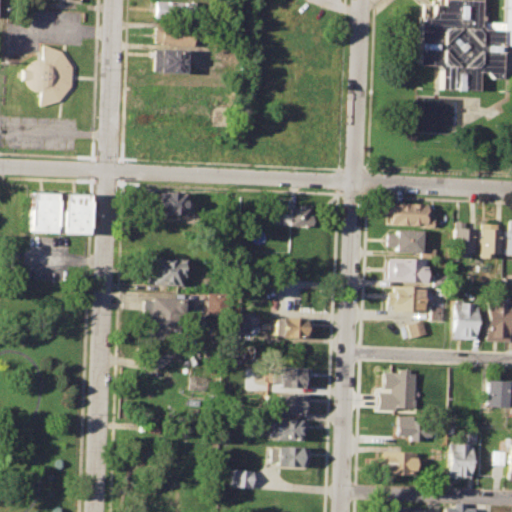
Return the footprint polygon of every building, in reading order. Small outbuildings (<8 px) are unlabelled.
[(414,66),(433,68),(437,72),(436,90),(475,93),(475,74),(482,74),(489,80),(498,81),(501,47),(511,47),(511,0),(502,0),(502,24),(483,22),(483,0),(436,0),(436,5),(428,5),(428,14),(426,18),(416,18),(414,66)] [(153,19),(195,20),(195,2),(153,2),(153,19)] [(152,44),(158,44),(158,46),(190,47),(190,29),(158,27),(158,28),(152,28),(152,44)] [(37,107),(56,102),(68,87),(69,69),(59,52),(40,45),(38,62),(31,63),(27,67),(26,71),(19,72),(19,79),(25,81),(26,85),(29,89),(37,92),(37,107)] [(150,72),(155,72),(155,74),(181,75),(182,51),(156,50),(156,51),(151,50),(150,72)] [(21,230),(47,231),(49,191),(23,190),(21,230)] [(54,231),(80,232),(82,193),(55,192),(54,231)] [(149,192),(184,193),(183,214),(149,213),(149,192)] [(388,202),(423,204),(423,215),(430,215),(430,226),(387,223),(388,202)] [(285,207),(297,207),(297,204),(306,204),(306,225),(284,224),(285,207)] [(507,219),(511,219),(511,255),(501,255),(502,229),(506,229),(507,219)] [(477,223),(496,223),(495,253),(489,252),(489,258),(476,257),(477,223)] [(450,227),(470,227),(469,252),(464,252),(463,257),(449,256),(450,227)] [(383,234),(391,234),(391,228),(418,229),(418,253),(390,252),(390,247),(382,246),(383,234)] [(143,258),(181,259),(181,277),(174,277),(174,285),(142,284),(143,258)] [(384,258),(422,259),(421,280),(384,279),(384,258)] [(431,274),(441,274),(441,286),(431,286),(431,274)] [(390,285),(421,286),(420,312),(389,311),(389,304),(383,304),(384,291),(390,292),(390,285)] [(139,300),(147,300),(147,296),(180,297),(180,301),(188,301),(187,328),(179,328),(179,332),(146,331),(146,327),(138,327),(139,300)] [(207,298),(225,298),(225,314),(207,314),(207,298)] [(450,301),(473,302),(472,338),(449,337),(450,301)] [(484,301),(507,301),(505,341),(483,340),(484,301)] [(428,306),(439,307),(439,320),(427,319),(428,306)] [(224,316),(241,317),(240,331),(224,330),(224,316)] [(272,317),(308,319),(307,336),(271,335),(272,317)] [(404,324),(418,319),(423,333),(408,337),(404,324)] [(276,366),(306,367),(305,387),(275,386),(276,366)] [(374,407),(375,389),(379,389),(380,370),(396,371),(396,367),(406,367),(405,371),(411,371),(410,405),(391,404),(391,408),(374,407)] [(482,379),(503,380),(503,407),(481,406),(482,379)] [(274,392),(306,394),(305,415),(273,413),(274,392)] [(394,416),(408,417),(408,421),(430,421),(429,442),(402,442),(403,435),(388,435),(388,422),(394,422),(394,416)] [(273,419),(304,420),(304,431),(298,431),(298,440),(273,439),(273,419)] [(465,427),(474,427),(473,441),(465,441),(465,427)] [(445,443),(468,443),(467,477),(444,476),(445,443)] [(274,445),(303,447),(303,459),(297,459),(297,467),(273,466),(273,461),(268,461),(268,448),(274,449),(274,445)] [(502,451),(490,450),(489,464),(501,465),(502,451)] [(378,451),(412,452),(412,475),(377,474),(378,451)] [(230,469),(250,470),(249,488),(229,486),(230,469)] [(442,511),(443,507),(451,507),(452,502),(462,503),(462,508),(471,508),(470,511),(442,511)]
